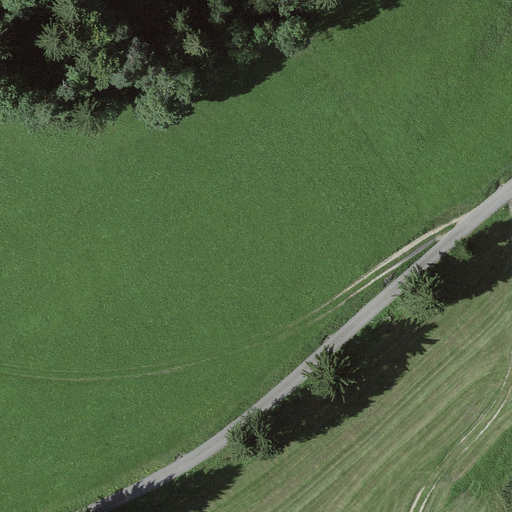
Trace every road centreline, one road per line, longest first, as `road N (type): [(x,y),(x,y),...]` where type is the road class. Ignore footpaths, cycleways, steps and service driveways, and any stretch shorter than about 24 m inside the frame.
road 1 (unclassified): [(511,192),(209,448),(93,511)]
road 2 (track): [(511,354),(504,405),(436,479),(419,511)]
